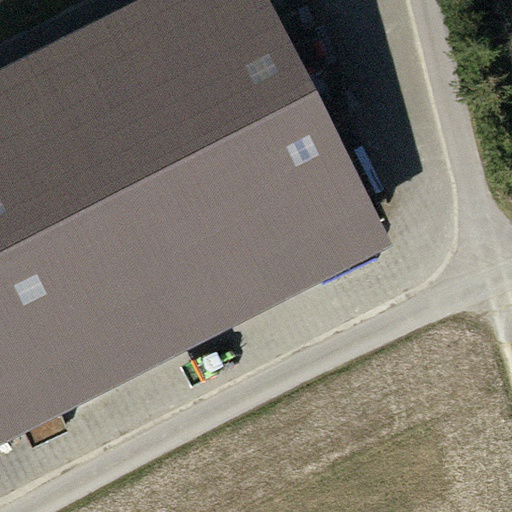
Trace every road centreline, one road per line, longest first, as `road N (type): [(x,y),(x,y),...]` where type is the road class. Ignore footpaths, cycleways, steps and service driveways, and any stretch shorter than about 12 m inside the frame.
road 1 (unclassified): [(29,511),(395,326),(503,280)]
road 2 (residential): [(431,0),(503,280)]
